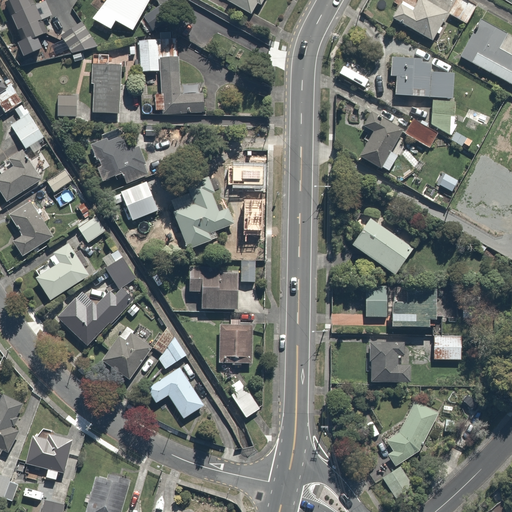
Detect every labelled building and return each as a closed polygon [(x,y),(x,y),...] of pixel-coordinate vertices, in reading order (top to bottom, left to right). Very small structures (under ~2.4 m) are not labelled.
[(46,37),(32,0),(13,0),(8,2),(19,33),(24,32),(28,44),(46,37)] [(107,0),(91,20),(112,31),(116,23),(133,31),(148,0),(107,0)] [(227,0),(251,13),(258,2),(261,4),(263,0),(227,0)] [(401,2),(392,20),(433,42),(448,14),(421,0),(419,0),(415,9),(401,2)] [(476,7),(462,0),(456,0),(449,15),(466,25),(476,7)] [(161,7),(142,19),(152,34),(171,22),(161,7)] [(511,36),(482,20),(460,58),(511,87),(511,56),(511,55),(511,52),(511,36)] [(72,54),(99,47),(81,21),(60,36),(72,54)] [(161,93),(155,93),(156,110),(163,110),(163,115),(204,112),(203,93),(180,95),(177,39),(158,40),(160,70),(161,93)] [(140,71),(160,70),(158,40),(139,40),(140,71)] [(433,63),(390,60),(388,77),(398,78),(397,95),(453,99),(455,74),(432,73),(433,63)] [(118,117),(120,69),(94,68),(93,116),(118,117)] [(7,87),(0,77),(0,104),(6,114),(14,110),(24,103),(12,84),(7,87)] [(78,96),(58,95),(57,116),(77,117),(78,96)] [(455,130),(456,103),(430,102),(430,125),(451,137),(455,130)] [(46,137),(24,103),(14,110),(21,121),(12,127),(25,148),(31,157),(44,149),(39,141),(46,137)] [(381,169),(409,120),(394,112),(389,121),(373,112),(364,127),(373,133),(359,157),(381,169)] [(435,133),(413,120),(405,135),(426,148),(435,133)] [(105,141),(89,147),(103,182),(122,175),(126,184),(149,175),(139,148),(127,153),(118,128),(102,134),(105,141)] [(45,179),(31,157),(25,148),(9,159),(14,166),(0,175),(0,189),(8,202),(45,179)] [(63,171),(47,181),(55,194),(71,183),(63,171)] [(194,203),(173,211),(188,249),(212,240),(210,233),(234,224),(228,208),(219,212),(212,194),(216,192),(209,175),(187,183),(194,203)] [(159,212),(147,181),(120,192),(132,222),(159,212)] [(53,238),(33,204),(11,218),(22,236),(13,241),(22,257),(53,238)] [(95,215),(77,226),(89,244),(107,233),(95,215)] [(414,248),(374,221),(354,250),(395,277),(414,248)] [(89,275),(69,244),(50,257),(56,267),(36,280),(50,302),(89,275)] [(118,251),(102,261),(118,290),(135,281),(118,251)] [(256,261),(242,261),(241,282),(255,282),(256,261)] [(203,307),(237,308),(238,272),(222,272),(222,270),(191,269),(190,291),(203,291),(203,307)] [(390,287),(364,286),(363,317),(384,318),(384,312),(389,313),(390,287)] [(86,347),(134,302),(124,290),(115,298),(111,293),(95,308),(82,293),(57,316),(86,347)] [(406,305),(393,305),(393,331),(437,332),(438,290),(406,290),(406,305)] [(252,363),(252,326),(240,325),(240,320),(230,319),(230,324),(220,324),(219,362),(252,363)] [(443,338),(432,339),(433,362),(467,361),(465,320),(442,320),(443,338)] [(132,330),(127,326),(103,361),(131,380),(151,350),(143,344),(151,333),(137,323),(132,330)] [(167,327),(152,347),(162,355),(175,337),(177,334),(167,327)] [(187,357),(175,337),(159,362),(165,372),(187,357)] [(405,346),(370,346),(370,383),(409,382),(409,366),(398,366),(397,354),(405,354),(405,346)] [(204,408),(180,370),(146,391),(154,405),(167,397),(183,421),(204,408)] [(242,381),(228,389),(246,419),(260,411),(242,381)] [(0,405),(0,450),(2,446),(11,451),(20,433),(13,430),(26,402),(7,393),(0,405)] [(441,415),(416,400),(400,433),(387,441),(394,451),(388,455),(396,466),(418,452),(441,415)] [(35,436),(29,464),(65,473),(73,438),(50,433),(49,440),(35,436)] [(374,484),(391,471),(384,461),(367,475),(374,484)] [(416,488),(402,467),(383,479),(397,500),(416,488)] [(121,511),(131,478),(111,472),(108,479),(98,476),(86,511),(121,511)] [(3,497),(11,481),(0,475),(0,499),(2,496),(3,497)] [(11,481),(3,497),(15,502),(23,486),(11,481)] [(63,511),(66,505),(44,499),(40,511),(63,511)]
